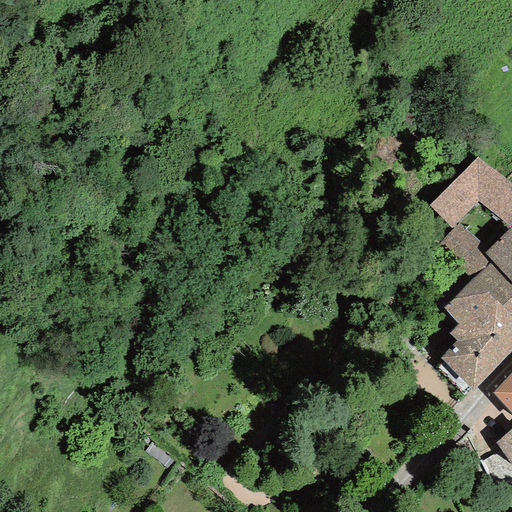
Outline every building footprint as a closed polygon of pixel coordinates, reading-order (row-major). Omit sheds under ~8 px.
[(511,186),(476,157),(428,205),(452,229),(457,223),(478,201),(511,227),(511,225),(511,186)] [(480,243),(457,223),(452,229),(438,246),(472,281),(490,263),(483,255),(475,248),(480,243)] [(483,255),(490,263),(511,285),(511,228),(511,227),(483,255)] [(472,281),(457,296),(511,352),(511,350),(511,285),(490,263),(472,281)] [(511,352),(457,296),(443,309),(458,324),(448,333),(456,341),(439,358),(472,392),(511,352)] [(511,372),(492,393),(511,414),(511,372)] [(511,428),(495,443),(511,468),(511,428)]
